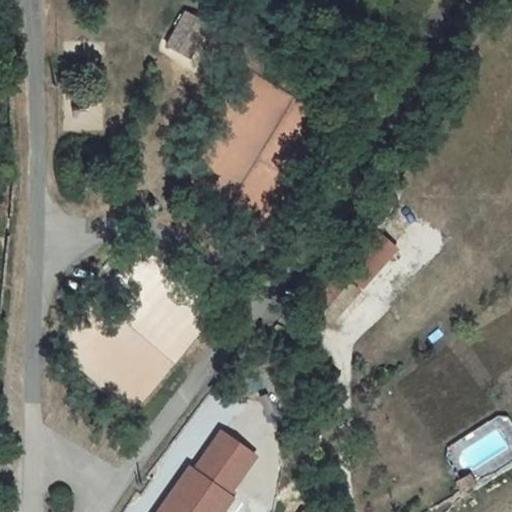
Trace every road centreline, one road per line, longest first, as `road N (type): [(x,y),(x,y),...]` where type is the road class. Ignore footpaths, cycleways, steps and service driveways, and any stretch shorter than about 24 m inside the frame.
road 1 (unclassified): [(94,511),(280,272),(386,69),(444,0)]
road 2 (unclassified): [(22,511),(15,428),(37,149),(31,0)]
